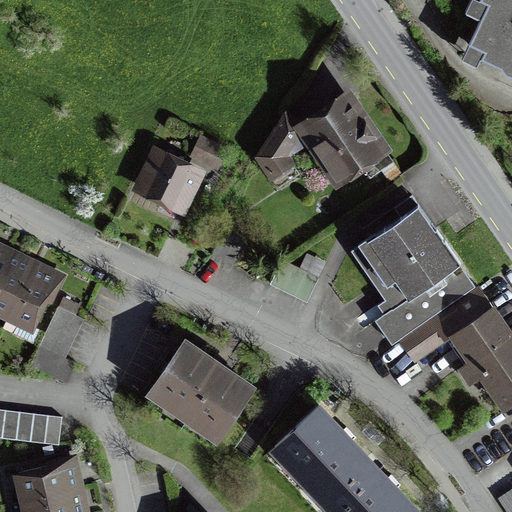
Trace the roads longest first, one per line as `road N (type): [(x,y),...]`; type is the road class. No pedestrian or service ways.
road 1 (residential): [(154,272),(346,365),(420,426),(484,511)]
road 2 (primary): [(350,0),(511,237)]
road 3 (residential): [(130,511),(118,449),(100,411),(104,380),(154,272)]
road 4 (residential): [(154,272),(0,198)]
